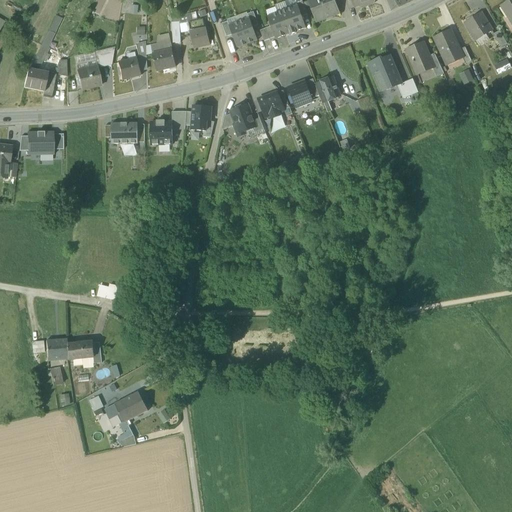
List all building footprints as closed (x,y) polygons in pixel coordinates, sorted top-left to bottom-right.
[(308,0),(316,22),(338,14),(333,0),(308,0)] [(511,0),(501,7),(509,18),(511,16),(511,17),(511,0)] [(298,6),(287,10),(296,32),(306,29),(298,6)] [(296,33),(296,32),(287,10),(277,13),(286,36),(290,34),(291,35),(296,33)] [(249,18),(253,28),(258,26),(253,12),(247,14),(249,19),(249,18)] [(275,40),(286,36),(277,13),(267,17),(271,27),(275,38),(275,40)] [(465,23),(475,41),(492,31),(481,13),(465,23)] [(55,16),(47,32),(53,35),(61,18),(55,16)] [(249,19),(239,22),(247,45),(257,41),(253,28),(249,18),(249,19)] [(221,24),(226,37),(232,35),(228,26),(229,26),(227,22),(221,24)] [(237,48),(247,45),(239,22),(229,26),(228,26),(232,35),(237,48)] [(189,26),(190,33),(205,30),(204,23),(197,25),(189,26)] [(265,29),(269,40),(275,38),(271,27),(265,29)] [(264,42),(269,40),(265,29),(260,31),(264,42)] [(208,45),(205,30),(190,33),(194,48),(208,45)] [(493,35),(500,48),(507,44),(500,31),(493,35)] [(45,53),(53,35),(47,32),(39,51),(45,53)] [(434,39),(446,65),(447,64),(445,62),(451,59),(453,62),(462,57),(459,50),(450,32),(434,39)] [(150,45),(152,55),(172,50),(169,41),(150,45)] [(136,46),(139,59),(146,57),(146,43),(136,46)] [(408,52),(417,75),(432,68),(433,68),(429,58),(423,45),(408,52)] [(462,57),(465,64),(471,61),(465,48),(459,50),(462,57)] [(152,55),(156,72),(176,67),(172,50),(152,55)] [(27,70),(32,71),(35,65),(38,66),(46,53),(45,53),(39,51),(27,70)] [(97,55),(100,68),(111,65),(114,51),(97,55)] [(432,68),(437,78),(444,75),(435,55),(429,58),(433,68),(432,68)] [(376,76),(383,92),(397,86),(402,84),(390,56),(382,60),(381,58),(368,64),(373,77),(376,76)] [(117,63),(121,80),(141,76),(137,58),(117,63)] [(499,74),(511,68),(511,67),(509,60),(495,65),(499,74)] [(55,75),(67,78),(66,61),(59,61),(56,69),(54,75),(53,75),(55,75)] [(75,66),(77,72),(88,69),(87,63),(75,66)] [(56,69),(38,66),(35,65),(32,71),(48,74),(54,75),(56,69)] [(97,67),(88,69),(77,72),(81,90),(101,86),(97,67)] [(465,85),(475,81),(469,69),(460,74),(465,85)] [(23,88),(43,92),(44,92),(48,74),(32,71),(27,70),(24,84),(23,88)] [(54,75),(48,74),(44,92),(43,92),(42,97),(51,99),(54,86),(53,85),(55,75),(53,75),(54,75)] [(316,85),(323,103),(328,101),(340,96),(333,79),(316,85)] [(397,86),(403,100),(419,93),(413,79),(402,84),(397,86)] [(313,80),(305,83),(311,99),(319,96),(313,80)] [(312,101),(311,99),(305,83),(289,89),(296,107),(312,101)] [(277,94),(283,110),(290,108),(283,91),(277,94)] [(271,115),(272,118),(279,115),(278,113),(283,110),(277,94),(259,101),(263,112),(266,117),(271,115)] [(359,100),(366,119),(377,115),(373,104),(370,96),(359,100)] [(253,103),(257,113),(258,114),(263,112),(259,101),(253,103)] [(323,103),(327,113),(332,111),(328,101),(323,103)] [(234,126),(238,137),(245,134),(245,132),(253,129),(256,128),(251,115),(247,105),(231,111),(232,114),(236,125),(233,126),(234,126)] [(211,113),(211,108),(193,106),(193,112),(191,127),(191,131),(204,131),(206,132),(207,121),(209,121),(209,113),(211,113)] [(288,122),(283,110),(278,113),(279,115),(272,118),(276,127),(288,122)] [(172,123),(172,130),(185,130),(185,126),(187,112),(172,112),(172,123)] [(264,130),(258,114),(257,113),(251,115),(256,128),(253,129),(255,133),(264,130)] [(222,129),(223,130),(234,126),(233,126),(236,125),(232,114),(225,117),(222,129)] [(172,130),(172,123),(165,123),(165,121),(156,121),(156,123),(150,123),(151,145),(173,145),(172,130)] [(204,131),(203,137),(211,138),(214,123),(209,121),(207,121),(206,132),(204,131)] [(112,138),(112,145),(138,144),(138,143),(137,125),(137,124),(111,124),(111,126),(112,138)] [(53,132),(27,133),(27,137),(27,151),(27,156),(54,155),(53,150),(53,135),(53,132)] [(63,135),(53,135),(53,150),(63,150),(63,135)] [(27,151),(27,137),(21,137),(19,152),(27,151)] [(0,145),(0,162),(3,163),(9,164),(9,163),(11,147),(0,145)] [(97,296),(106,298),(109,288),(100,285),(97,296)] [(115,299),(118,287),(109,285),(109,288),(106,298),(115,299)] [(47,360),(68,359),(67,344),(66,340),(46,341),(47,360)] [(34,342),(34,352),(44,351),(43,341),(34,342)] [(68,360),(82,358),(93,357),(92,348),(91,343),(67,344),(68,359),(68,360)] [(93,363),(93,357),(82,358),(83,366),(91,366),(93,363)] [(111,367),(114,378),(119,376),(117,366),(111,367)] [(50,372),(53,385),(62,383),(59,367),(48,368),(48,372),(50,372)] [(59,396),(61,407),(70,405),(68,394),(59,396)] [(120,414),(121,418),(124,423),(126,422),(146,411),(137,394),(115,405),(120,414)] [(88,402),(94,413),(104,408),(99,397),(88,402)] [(110,419),(120,414),(115,405),(105,410),(109,419),(110,419)] [(164,410),(157,416),(163,424),(171,419),(164,410)] [(110,419),(109,419),(114,428),(119,425),(117,420),(121,418),(120,414),(110,419)] [(119,425),(125,436),(131,433),(126,422),(124,423),(121,418),(117,420),(119,425)] [(491,454),(502,431),(494,428),(483,450),(491,454)] [(134,439),(131,433),(125,436),(120,438),(122,442),(134,439)] [(122,442),(123,448),(136,445),(134,439),(122,442)]
